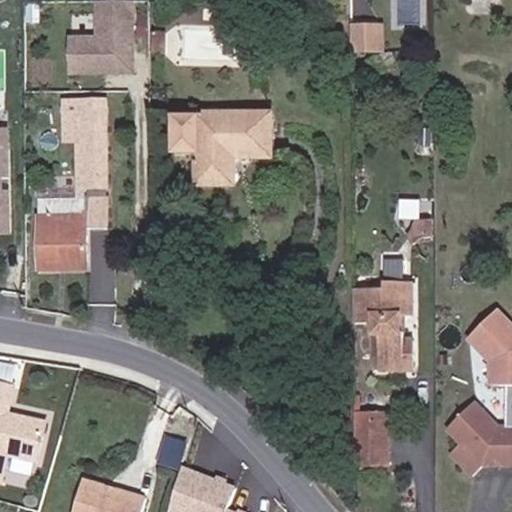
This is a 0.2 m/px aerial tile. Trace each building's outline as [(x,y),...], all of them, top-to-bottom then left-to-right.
[(57,2),(24,2),(24,32),(36,31),(35,12),(57,12),(57,2)] [(383,28),(351,28),(352,56),(383,54),(383,28)] [(166,32),(153,32),(153,55),(166,55),(166,32)] [(69,143),(69,150),(84,151),(85,188),(109,188),(107,101),(62,102),(63,143),(69,143)] [(273,113),(200,113),(200,118),(175,118),(176,153),(197,153),(197,186),(236,185),(236,158),(273,159),(273,113)] [(0,233),(16,234),(20,126),(0,125),(0,233)] [(88,229),(107,228),(107,197),(85,198),(39,198),(40,271),(88,271),(88,229)] [(383,289),(355,289),(355,326),(375,327),(374,338),(380,339),(379,371),(406,370),(405,340),(405,333),(402,332),(401,316),(413,316),(413,298),(405,298),(405,282),(383,283),(383,289)] [(490,386),(511,386),(511,322),(498,322),(498,331),(491,331),(490,386)] [(405,340),(406,370),(415,371),(415,340),(405,340)] [(10,414),(17,382),(0,377),(0,475),(4,477),(10,449),(40,456),(49,418),(25,412),(17,416),(10,414)] [(511,439),(503,440),(480,413),(452,438),(466,454),(455,464),(475,487),(486,477),(494,477),(497,474),(504,474),(507,476),(511,476),(511,439)] [(356,415),(357,464),(389,465),(388,415),(356,415)] [(234,511),(240,496),(182,475),(171,511),(234,511)] [(146,511),(151,496),(89,478),(78,511),(146,511)]
